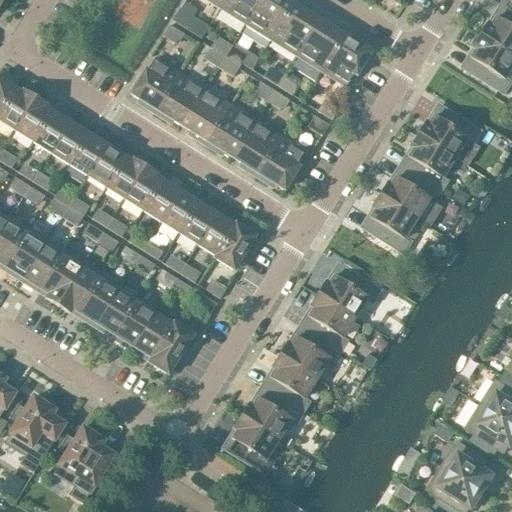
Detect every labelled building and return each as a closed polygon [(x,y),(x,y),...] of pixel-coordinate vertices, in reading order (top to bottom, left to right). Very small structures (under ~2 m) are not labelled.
[(224,0),(203,0),(219,10),(224,0)] [(260,0),(224,0),(219,10),(244,26),(260,0)] [(295,1),(292,0),(260,0),(244,26),(270,41),(295,1)] [(511,0),(505,0),(500,9),(511,16),(511,0)] [(318,21),(304,12),(307,9),(295,1),(270,41),(295,57),(318,21)] [(511,16),(500,9),(489,27),(485,25),(478,37),(511,58),(511,16)] [(171,22),(183,29),(190,18),(178,11),(171,22)] [(346,33),(334,26),(332,29),(318,21),(295,57),(320,73),(346,33)] [(161,37),(173,45),(180,34),(168,27),(161,37)] [(320,73),(345,88),(353,76),(354,77),(357,72),(359,74),(368,59),(367,57),(370,53),(355,44),(357,41),(346,33),(320,73)] [(511,65),(511,58),(478,37),(470,49),(473,51),(461,70),(502,96),(509,83),(503,79),(511,65)] [(231,47),(218,40),(212,51),(224,58),(231,47)] [(236,66),(243,55),(231,47),(224,58),(236,66)] [(224,58),(212,51),(205,62),(217,69),(224,58)] [(236,66),(224,58),(217,69),(229,77),(236,66)] [(178,75),(153,60),(145,72),(144,71),(141,76),(139,75),(130,90),(131,91),(128,95),(143,104),(141,108),(152,115),(178,75)] [(283,77),(271,69),(264,80),(276,87),(283,77)] [(203,91),(178,75),(152,115),(164,122),(166,119),(180,128),(203,91)] [(276,87),(288,95),(295,84),(283,77),(276,87)] [(0,111),(14,90),(0,80),(0,111)] [(273,93),(261,85),(254,96),(266,103),(273,93)] [(33,99),(22,92),(20,94),(14,90),(0,111),(0,124),(13,132),(33,99)] [(229,107),(203,91),(180,128),(194,136),(192,140),(203,147),(229,107)] [(266,103),(278,111),(285,100),(273,93),(266,103)] [(51,112),(44,109),(45,107),(33,99),(13,132),(31,144),(51,112)] [(325,103),(319,114),(330,121),(337,111),(325,103)] [(254,123),(229,107),(203,147),(215,154),(217,151),(231,159),(254,123)] [(453,159),(465,140),(471,144),(479,132),(439,107),(427,126),(423,124),(416,136),(453,159)] [(69,124),(51,112),(31,144),(49,155),(69,124)] [(309,130),(321,137),(327,126),(315,119),(309,130)] [(279,139),(254,123),(231,159),(244,168),(242,171),(254,179),(279,139)] [(87,135),(69,124),(49,155),(67,167),(87,135)] [(106,147),(87,135),(67,167),(86,179),(106,147)] [(453,159),(416,136),(408,148),(411,150),(400,168),(440,194),(448,182),(441,178),(453,159)] [(304,154),(279,139),(254,179),(266,186),(268,183),(282,192),(285,187),(287,188),(296,173),(295,172),(298,167),(296,166),(304,154)] [(124,158),(106,147),(86,179),(104,190),(124,158)] [(0,152),(0,163),(7,168),(13,158),(1,151),(0,152)] [(143,168),(131,160),(130,162),(124,158),(104,190),(122,202),(143,168)] [(38,174),(26,166),(20,176),(32,183),(38,174)] [(162,180),(155,176),(143,168),(122,202),(140,213),(162,180)] [(440,194),(400,168),(389,187),(385,185),(377,197),(415,220),(426,202),(433,206),(440,194)] [(32,183),(44,191),(50,181),(38,174),(32,183)] [(180,192),(162,180),(140,213),(159,225),(180,192)] [(29,188),(16,181),(10,190),(23,198),(29,188)] [(23,198),(35,206),(41,196),(29,188),(23,198)] [(73,199),(61,191),(55,201),(67,209),(73,199)] [(198,203),(180,192),(159,225),(177,237),(198,203)] [(415,220),(377,197),(370,209),(373,211),(361,230),(402,256),(409,243),(403,239),(415,220)] [(79,217),(85,206),(73,199),(67,209),(79,217)] [(67,209),(55,201),(48,211),(60,219),(67,209)] [(216,215),(198,203),(177,237),(195,248),(216,215)] [(79,217),(67,209),(60,219),(73,226),(79,217)] [(461,209),(457,216),(464,219),(468,212),(461,209)] [(111,220),(99,212),(93,222),(105,229),(111,220)] [(235,225),(234,225),(233,227),(216,215),(195,248),(213,260),(235,225)] [(105,229),(117,237),(123,227),(111,220),(105,229)] [(29,228),(28,228),(24,234),(7,223),(0,233),(0,266),(4,269),(29,228)] [(232,272),(238,262),(240,263),(249,248),(248,247),(254,237),(235,225),(213,260),(232,272)] [(102,234),(90,227),(84,236),(96,244),(102,234)] [(47,240),(29,228),(4,269),(10,273),(8,276),(20,283),(47,240)] [(96,244),(108,252),(114,242),(102,234),(96,244)] [(148,242),(136,235),(130,245),(142,252),(148,242)] [(65,251),(47,240),(20,283),(32,291),(34,287),(40,291),(65,251)] [(142,252),(154,260),(160,250),(148,242),(142,252)] [(138,257),(126,250),(120,259),(132,267),(138,257)] [(84,263),(65,251),(40,291),(47,295),(44,300),(56,307),(84,263)] [(132,267),(144,274),(151,265),(138,257),(132,267)] [(184,265),(172,258),(166,267),(178,275),(184,265)] [(84,263),(56,307),(68,315),(71,310),(77,314),(102,274),(84,263)] [(178,275),(190,283),(196,273),(184,265),(178,275)] [(353,319),(365,300),(371,304),(379,292),(338,267),(327,285),(323,283),(316,296),(353,319)] [(175,280),(163,273),(157,282),(169,290),(175,280)] [(120,286),(102,274),(77,314),(83,318),(81,321),(93,329),(120,286)] [(169,290),(181,297),(187,288),(175,280),(169,290)] [(207,293),(218,300),(225,290),(213,282),(207,293)] [(135,303),(117,292),(121,286),(120,286),(93,329),(105,336),(107,333),(114,337),(135,303)] [(353,319),(316,296),(308,308),(311,310),(300,328),(340,354),(348,342),(341,338),(353,319)] [(197,309),(209,316),(215,305),(203,298),(197,309)] [(153,315),(135,303),(114,337),(120,341),(118,344),(130,352),(153,315)] [(171,326),(153,315),(130,352),(142,359),(144,356),(149,360),(171,326)] [(194,332),(175,320),(171,326),(149,360),(147,364),(167,376),(174,364),(176,365),(186,350),(184,349),(194,332)] [(340,354),(300,328),(289,347),(285,344),(277,357),(315,380),(326,361),(333,365),(340,354)] [(366,356),(359,367),(367,372),(374,361),(366,356)] [(315,380),(277,357),(270,369),(273,371),(262,389),(302,415),(309,403),(303,399),(315,380)] [(360,369),(355,378),(362,382),(368,374),(360,369)] [(0,415),(13,395),(0,386),(4,380),(0,378),(0,415)] [(479,406),(511,426),(511,392),(495,382),(479,406)] [(302,415),(262,389),(250,407),(247,405),(239,418),(276,441),(288,422),(295,426),(302,415)] [(23,458),(18,466),(32,475),(63,426),(50,417),(53,411),(32,398),(24,410),(16,405),(7,420),(15,424),(2,445),(23,458)] [(511,445),(511,426),(479,406),(464,430),(503,454),(507,447),(510,449),(511,445)] [(276,441),(239,418),(231,430),(235,432),(223,451),(264,476),(271,464),(265,460),(276,441)] [(72,488),(67,497),(81,505),(112,456),(99,448),(102,442),(81,429),(73,441),(65,436),(56,450),(64,455),(52,475),(72,488)] [(494,467),(491,465),(495,458),(469,442),(465,449),(456,443),(441,468),(482,493),(492,476),(490,475),(494,467)] [(426,492),(441,501),(436,508),(443,511),(456,511),(457,511),(458,511),(466,511),(469,508),(472,510),(482,493),(441,468),(426,492)]
